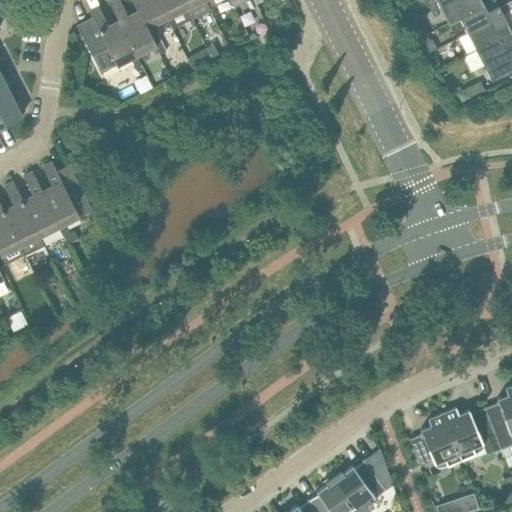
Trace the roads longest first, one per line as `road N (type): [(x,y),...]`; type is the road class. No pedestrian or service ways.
road 1 (tertiary): [(436,224),(342,264),(0,506)]
road 2 (tertiary): [(47,511),(299,329),(383,282),(451,256)]
road 3 (residential): [(511,344),(378,405),(226,511)]
road 4 (residential): [(418,186),(326,0)]
road 5 (residential): [(0,166),(32,150),(62,0)]
